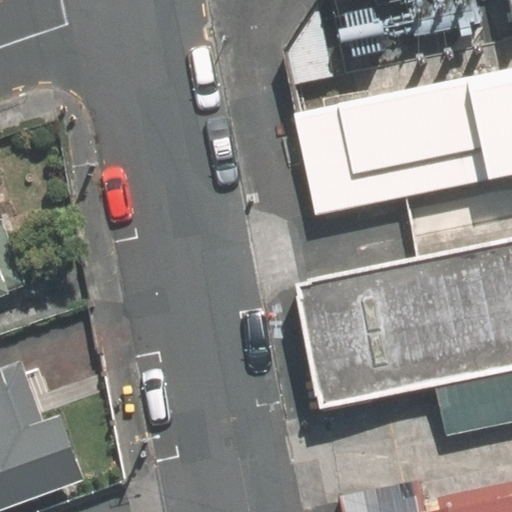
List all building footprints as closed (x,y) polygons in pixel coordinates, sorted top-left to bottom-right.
[(511,72),(298,112),(317,213),(511,176),(511,72)] [(0,304),(35,292),(10,224),(18,221),(0,169),(0,304)] [(511,241),(306,287),(333,408),(511,372),(511,241)] [(0,375),(0,511),(16,511),(91,485),(67,420),(53,426),(31,364),(0,375)] [(511,373),(433,392),(444,437),(511,421),(511,373)] [(511,511),(511,494),(431,511),(511,511)]
